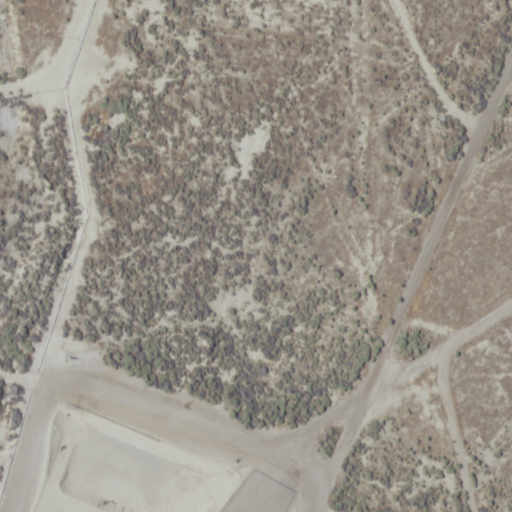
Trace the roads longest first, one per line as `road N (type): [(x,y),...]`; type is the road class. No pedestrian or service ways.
road 1 (residential): [(511,59),(374,392)]
road 2 (residential): [(316,511),(374,392),(511,308)]
